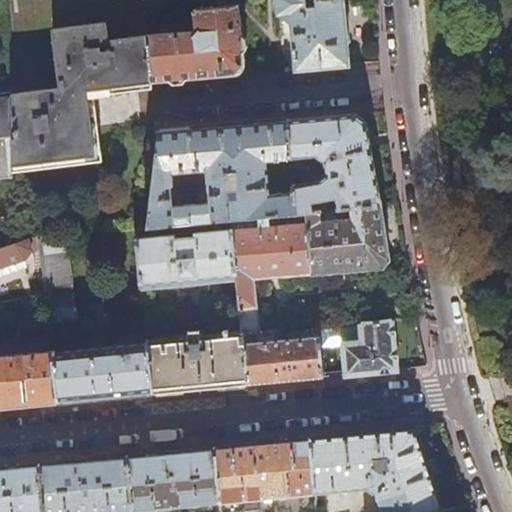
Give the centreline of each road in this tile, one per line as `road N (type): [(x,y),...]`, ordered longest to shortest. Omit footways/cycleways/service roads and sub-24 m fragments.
road 1 (residential): [(0,438),(458,393)]
road 2 (residential): [(410,81),(458,393)]
road 3 (residential): [(410,81),(123,107)]
road 4 (residential): [(458,393),(500,511)]
